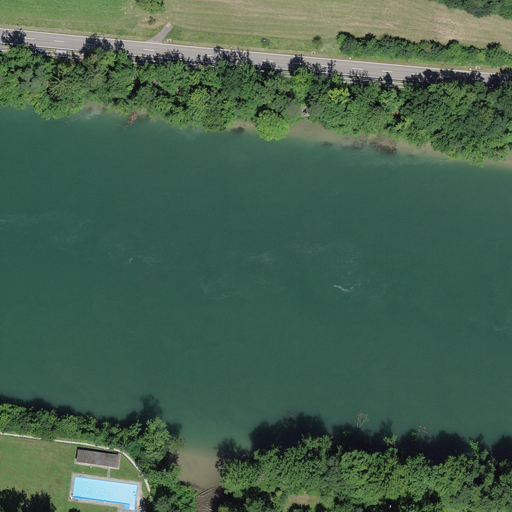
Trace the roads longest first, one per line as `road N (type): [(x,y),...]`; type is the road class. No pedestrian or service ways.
road 1 (secondary): [(511,82),(0,35)]
road 2 (track): [(66,54),(111,72),(302,113)]
